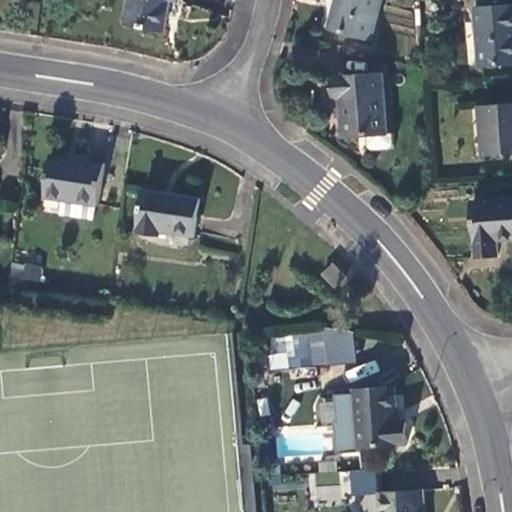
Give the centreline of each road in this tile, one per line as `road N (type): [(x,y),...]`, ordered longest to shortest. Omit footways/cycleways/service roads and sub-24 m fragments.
road 1 (tertiary): [(229,123),(277,153),(381,244),(423,298),(470,385)]
road 2 (tertiary): [(0,69),(131,90),(229,123)]
road 3 (tertiary): [(470,385),(501,511)]
road 4 (residential): [(265,0),(229,123)]
